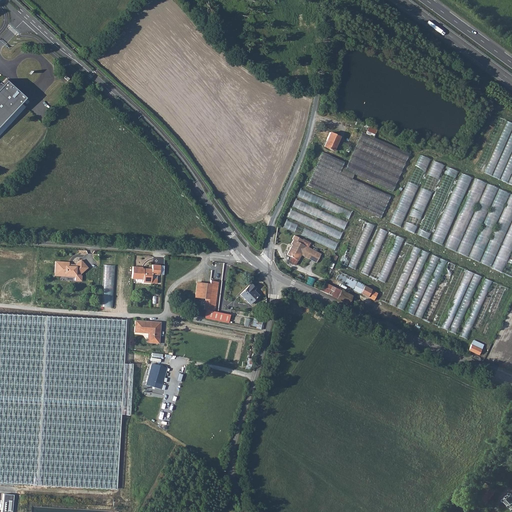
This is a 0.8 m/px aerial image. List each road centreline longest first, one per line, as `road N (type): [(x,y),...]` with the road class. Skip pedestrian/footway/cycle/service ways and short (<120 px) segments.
road 1 (unclassified): [(275,277),(511,381)]
road 2 (unclassified): [(275,277),(231,448),(232,481),(246,511)]
road 3 (unclassified): [(218,255),(0,241)]
road 4 (unclassified): [(210,206),(163,136),(97,79)]
road 5 (unclassified): [(97,79),(210,206)]
road 6 (unknown): [(164,316),(0,305)]
road 7 (unclassified): [(258,265),(313,117)]
road 8 (trunk): [(401,0),(511,81)]
